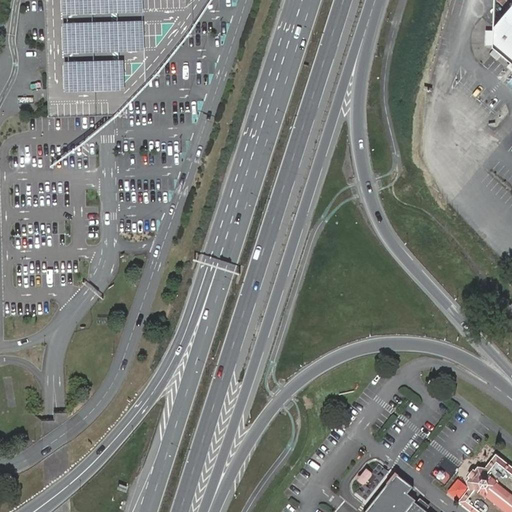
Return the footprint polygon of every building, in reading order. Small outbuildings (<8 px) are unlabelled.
[(45,0),(50,119),(107,117),(110,117),(126,102),(133,94),(158,66),(169,53),(179,41),(199,15),(200,13),(208,0),(45,0)] [(511,8),(494,29),(494,32),(494,45),(494,49),(511,63),(511,8)] [(511,511),(511,468),(496,456),(486,470),(478,468),(473,475),(467,483),(470,489),(459,503),(470,511),(511,511)] [(369,467),(359,480),(367,486),(377,473),(369,467)] [(365,511),(425,511),(414,503),(421,494),(396,474),(366,511),(365,511)]
